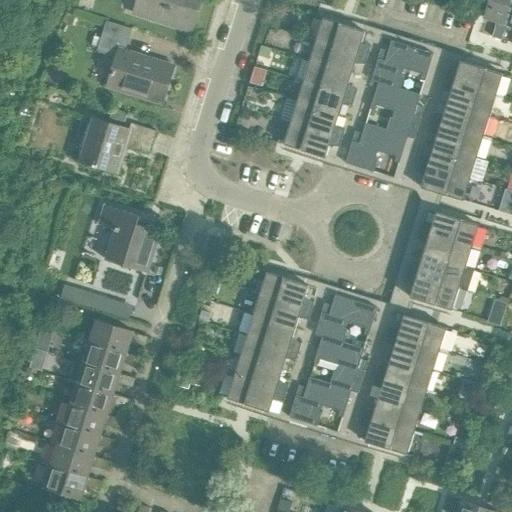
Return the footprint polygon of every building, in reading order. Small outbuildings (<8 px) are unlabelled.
[(191,31),(200,0),(137,0),(133,13),(191,31)] [(505,23),(511,0),(489,0),(484,17),(505,23)] [(287,98),(280,119),(290,122),(284,144),(463,200),(502,74),(323,18),(297,101),(287,98)] [(160,103),(172,65),(124,50),(131,29),(106,21),(97,51),(118,58),(114,71),(113,70),(111,74),(113,75),(109,87),(160,103)] [(501,40),(505,29),(499,28),(495,27),(492,37),(501,40)] [(117,172),(125,146),(149,153),(156,131),(131,123),(129,130),(94,119),(80,161),(92,165),(92,166),(96,168),(96,166),(117,172)] [(147,273),(160,232),(137,224),(139,216),(101,204),(96,223),(115,229),(105,260),(147,273)] [(474,269),(465,267),(478,225),(437,212),(432,223),(422,223),(417,238),(426,244),(420,265),(409,264),(405,280),(413,285),(410,297),(452,310),(459,288),(467,291),(474,269)] [(407,454),(446,328),(393,311),(319,288),(267,272),(227,398),(279,414),(356,440),(407,454)] [(72,287),(68,300),(102,311),(106,298),(72,287)] [(127,353),(133,332),(95,320),(89,341),(127,353)] [(145,346),(148,337),(137,334),(136,339),(136,343),(145,346)] [(120,373),(127,353),(89,341),(82,362),(120,373)] [(139,367),(141,358),(131,354),(129,359),(129,364),(139,367)] [(114,394),(120,373),(82,362),(76,382),(114,394)] [(132,387),(135,378),(124,375),(123,380),(123,384),(132,387)] [(107,415),(114,394),(76,382),(70,403),(107,415)] [(126,408),(128,399),(118,395),(116,401),(116,405),(126,408)] [(101,435),(107,415),(70,403),(63,424),(101,435)] [(119,429),(122,419),(111,416),(110,421),(110,426),(119,429)] [(94,456),(101,435),(63,424),(57,444),(94,456)] [(113,449),(116,440),(105,437),(103,442),(103,446),(113,449)] [(88,477),(94,456),(57,444),(50,465),(88,477)] [(511,456),(511,449),(503,447),(500,456),(511,459),(511,456)] [(106,470),(109,461),(99,457),(97,462),(97,467),(106,470)] [(81,499),(88,477),(50,465),(43,487),(81,499)] [(506,475),(506,470),(497,467),(494,476),(505,480),(506,475)] [(100,490),(103,481),(92,478),(91,483),(90,487),(100,490)] [(126,511),(129,501),(119,498),(116,509),(121,511),(126,511)] [(498,511),(462,501),(458,511),(498,511)]
